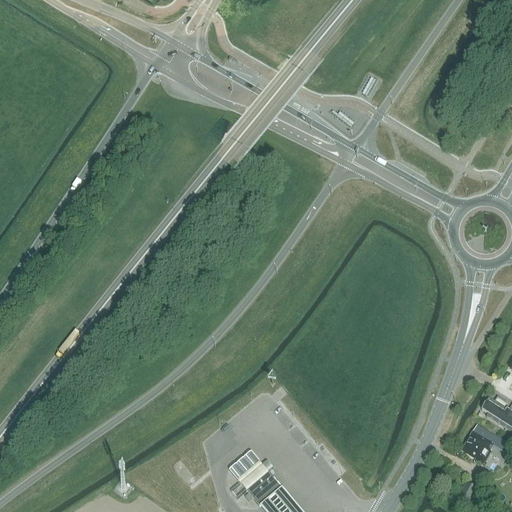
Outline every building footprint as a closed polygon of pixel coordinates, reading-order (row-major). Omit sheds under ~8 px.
[(258,405),(264,397),(258,392),(252,401),(258,405)] [(507,413),(488,400),(481,411),(488,416),(486,419),(511,435),(511,407),(507,413)] [(267,410),(274,420),(283,415),(276,405),(267,410)] [(283,416),(275,421),(278,426),(287,420),(283,416)] [(511,454),(511,447),(497,439),(476,426),(460,453),(483,466),(491,453),(489,452),(491,448),(510,459),(511,454)] [(265,471),(259,464),(260,463),(251,453),(228,472),(236,481),(236,482),(243,489),(258,508),(280,489),(265,471)] [(463,511),(466,511),(478,492),(465,485),(453,506),(463,511)] [(299,511),(297,508),(280,489),(258,508),(261,511),(299,511)]
